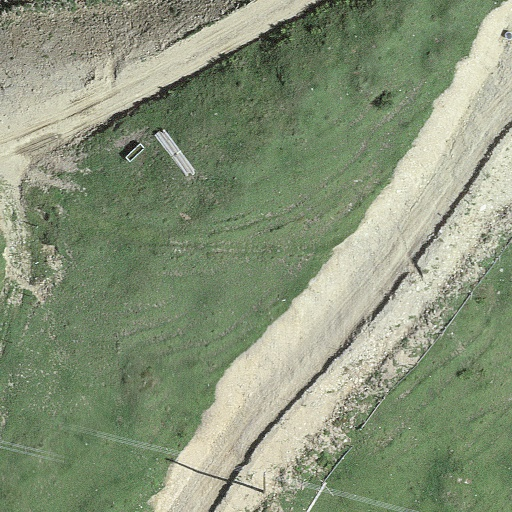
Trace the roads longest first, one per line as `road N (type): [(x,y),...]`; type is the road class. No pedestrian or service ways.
road 1 (track): [(203,511),(466,197),(511,116)]
road 2 (track): [(317,0),(77,131),(0,161)]
